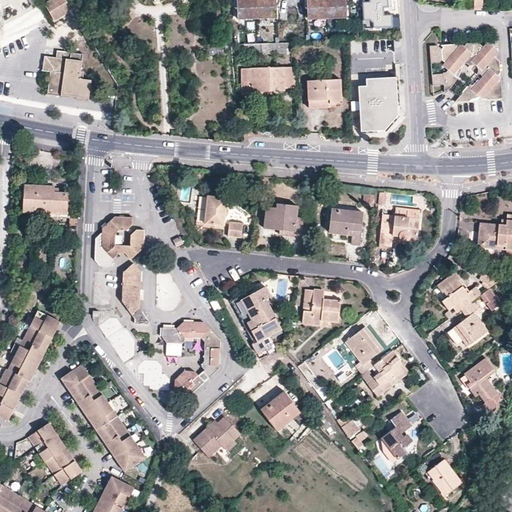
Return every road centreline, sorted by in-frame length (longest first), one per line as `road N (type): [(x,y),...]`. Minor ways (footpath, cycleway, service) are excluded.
road 1 (residential): [(89,328),(162,420),(177,418),(237,366),(222,330),(177,278),(146,209)]
road 2 (tertiary): [(417,166),(141,145)]
road 3 (residential): [(219,263),(352,273),(385,288)]
road 4 (residential): [(5,124),(0,283)]
road 5 (residential): [(410,19),(417,166)]
road 6 (residential): [(402,289),(446,240),(454,166)]
road 7 (residential): [(73,511),(95,462),(45,395)]
road 8 (residential): [(88,207),(89,328)]
